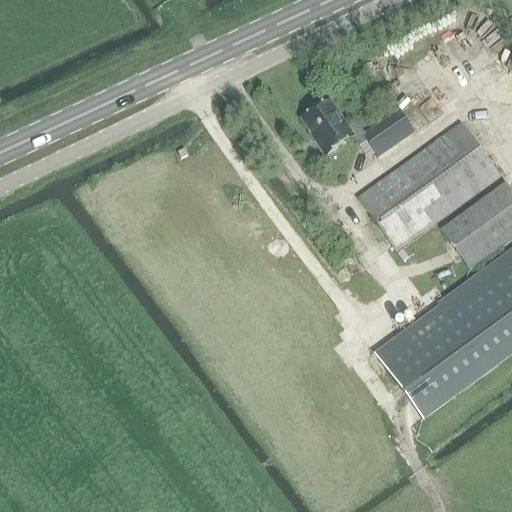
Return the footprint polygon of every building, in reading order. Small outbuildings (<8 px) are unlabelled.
[(345,131),(327,105),(300,124),(314,144),(313,145),(323,159),(351,140),(357,150),(365,145),(360,139),(362,137),(353,125),(345,131)] [(360,139),(365,145),(376,161),(413,136),(397,113),(362,137),(360,139)] [(396,255),(499,180),(460,127),(357,202),(396,255)] [(469,273),(511,241),(511,198),(504,188),(441,234),(469,273)] [(511,255),(374,356),(422,421),(511,355),(511,255)]
